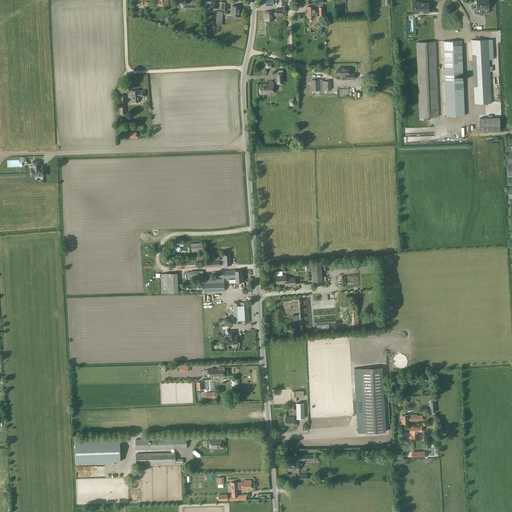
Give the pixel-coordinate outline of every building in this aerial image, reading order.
[(207,1),(207,10),(215,10),(216,1),(207,1)] [(488,1),(477,1),(477,13),(488,13),(488,1)] [(420,4),(420,3),(413,3),(413,13),(428,13),(428,3),(420,4)] [(232,6),(232,15),(233,15),(233,18),(238,18),(238,16),(239,16),(240,7),(232,6)] [(314,10),(314,7),(307,7),(308,12),(305,12),(306,15),(308,15),(308,18),(317,17),(317,10),(314,10)] [(283,16),(283,9),(276,9),(277,13),(273,13),(273,11),(265,12),(265,21),(274,20),(274,16),(277,15),(277,16),(283,16)] [(489,66),(489,59),(494,59),(493,40),(471,41),(474,104),(491,103),(490,71),(492,71),(492,66),(489,66)] [(446,116),(464,115),(462,41),(444,42),(446,116)] [(420,121),(423,121),(423,117),(438,117),(435,42),(417,43),(420,121)] [(349,74),(349,68),(338,68),(339,76),(346,76),(346,80),(354,79),(354,74),(349,74)] [(319,82),(319,80),(312,81),(312,90),(319,90),(319,88),(322,88),(322,90),(331,90),(331,82),(322,82),(319,82)] [(259,94),(274,93),(274,84),(259,84),(259,94)] [(146,96),(145,90),(130,91),(130,94),(131,94),(131,96),(131,102),(141,101),(140,97),(146,96)] [(293,98),(289,101),(290,106),(295,106),(297,101),(293,98)] [(481,131),(500,131),(500,117),(481,118),(481,131)] [(41,168),(40,161),(33,161),(33,168),(31,168),(32,177),(44,176),(43,167),(41,168)] [(192,252),(203,251),(202,243),(191,244),(192,252)] [(196,263),(203,263),(203,254),(195,254),(196,263)] [(220,265),(223,265),(231,264),(231,254),(223,255),(223,259),(220,259),(220,265)] [(174,267),(195,267),(195,259),(186,259),(187,262),(174,262),(174,267)] [(313,281),(322,281),(321,269),(325,269),(324,261),(312,262),(313,281)] [(303,265),(295,267),(297,275),(304,273),(303,265)] [(235,275),(242,275),(242,271),(235,271),(235,270),(222,271),(223,278),(235,277),(235,275)] [(187,280),(203,279),(203,271),(190,271),(190,272),(187,272),(187,280)] [(162,293),(178,293),(177,273),(161,274),(162,293)] [(235,275),(235,277),(235,279),(229,280),(229,284),(243,283),(242,275),(235,275)] [(287,278),(286,275),(276,276),(277,283),(283,283),(283,284),(285,284),(285,286),(296,285),(295,278),(287,278)] [(204,293),(224,292),(223,280),(204,281),(204,293)] [(233,303),(234,322),(248,322),(248,302),(233,303)] [(225,329),(225,334),(228,334),(228,336),(226,336),(227,344),(228,344),(228,345),(231,345),(231,344),(238,343),(238,335),(235,336),(235,334),(235,331),(228,331),(228,329),(225,329)] [(219,378),(219,377),(224,376),(223,367),(219,367),(219,369),(207,370),(208,377),(213,377),(214,378),(219,378)] [(358,433),(386,431),(382,367),(354,369),(358,433)] [(301,391),(290,391),(290,401),(295,401),(295,397),(301,397),(301,391)] [(417,416),(417,414),(402,415),(402,423),(408,423),(408,421),(423,420),(423,415),(417,416)] [(285,426),(294,426),(294,417),(285,417),(285,426)] [(418,438),(418,432),(420,432),(419,427),(410,428),(410,433),(412,433),(412,438),(418,438)] [(136,450),(187,448),(186,438),(136,439),(136,450)] [(217,438),(210,439),(210,447),(210,449),(213,449),(221,449),(221,447),(221,439),(217,440),(217,438)] [(119,440),(75,441),(75,463),(120,461),(119,440)] [(193,450),(190,453),(196,459),(199,456),(193,450)] [(175,459),(174,453),(136,454),(136,465),(183,464),(183,459),(175,459)] [(287,471),(299,470),(299,463),(287,463),(287,471)] [(222,497),(218,497),(219,500),(228,500),(227,499),(231,499),(231,500),(246,499),(246,495),(237,495),(237,490),(252,489),(251,480),(245,480),(245,481),(231,482),(232,494),(232,495),(230,495),(230,497),(227,497),(227,494),(222,494),(222,497)]
